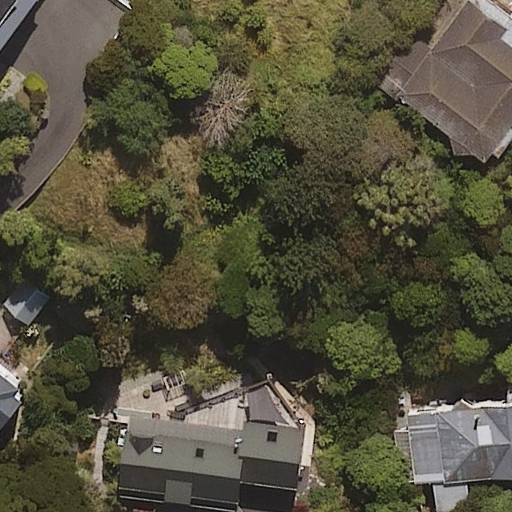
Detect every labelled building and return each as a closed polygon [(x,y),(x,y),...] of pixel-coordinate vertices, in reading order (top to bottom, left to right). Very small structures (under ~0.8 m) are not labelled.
[(0,0),(0,74),(51,6),(42,0),(0,0)] [(511,17),(488,0),(475,0),(437,53),(411,34),(376,82),(500,172),(511,155),(511,17)] [(0,375),(0,374),(5,369),(0,364),(0,454),(39,411),(0,375)] [(511,393),(394,399),(397,471),(426,469),(427,480),(466,479),(465,467),(510,465),(511,472),(511,393)] [(245,429),(133,417),(125,499),(247,511),(250,485),(307,491),(314,424),(246,417),(245,429)]
